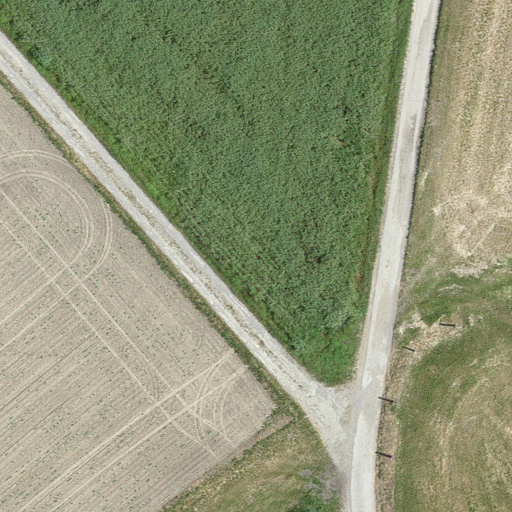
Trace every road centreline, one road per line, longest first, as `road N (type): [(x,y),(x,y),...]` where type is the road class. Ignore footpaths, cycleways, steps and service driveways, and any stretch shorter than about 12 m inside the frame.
road 1 (track): [(0,38),(359,452),(253,484),(200,511)]
road 2 (track): [(375,350),(511,285)]
